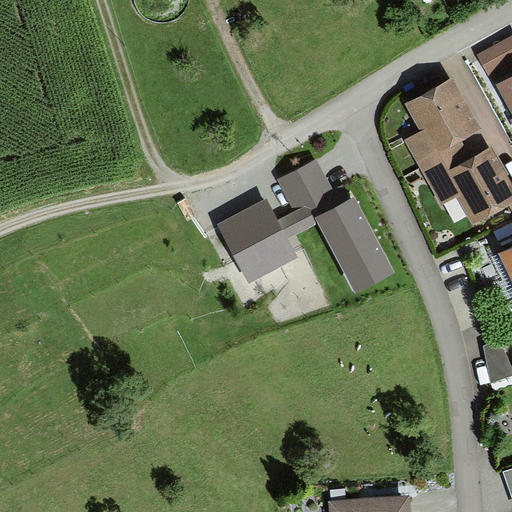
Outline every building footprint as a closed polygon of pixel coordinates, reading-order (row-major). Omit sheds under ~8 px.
[(189,3),(189,0),(135,0),(138,6),(143,14),(151,19),(160,21),(169,21),(178,17),(185,11),(189,3)] [(511,64),(511,33),(478,52),(491,76),(511,64)] [(482,124),(454,71),(405,97),(422,128),(406,136),(440,201),(458,191),(472,219),(509,200),(511,205),(511,176),(491,137),(471,148),(464,134),(482,124)] [(511,71),(498,79),(511,105),(511,115),(511,117),(511,118),(511,71)] [(317,155),(278,175),(294,206),(277,215),(289,236),(321,219),(356,284),(396,264),(355,187),(338,196),(317,155)] [(277,215),(267,193),(219,218),(249,276),(298,250),(289,236),(277,215)] [(511,220),(494,229),(498,237),(511,230),(511,220)] [(511,239),(501,245),(511,269),(511,239)] [(511,364),(499,337),(485,343),(492,381),(511,372),(511,364)] [(511,465),(503,469),(511,494),(511,465)] [(410,511),(409,493),(330,499),(330,511),(410,511)]
